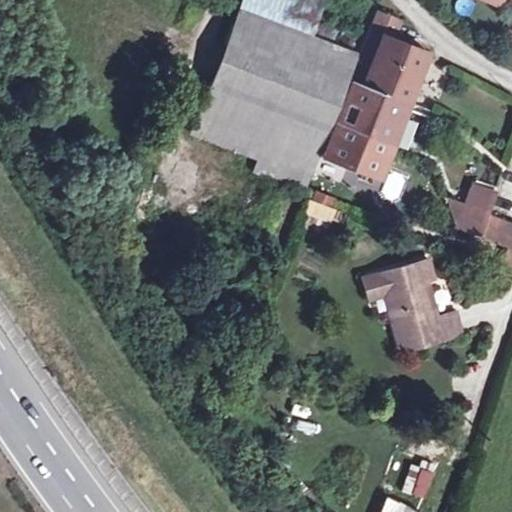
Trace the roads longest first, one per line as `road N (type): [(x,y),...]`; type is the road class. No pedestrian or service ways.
road 1 (residential): [(405,0),(479,70),(511,85)]
road 2 (motorway): [(77,511),(0,401)]
